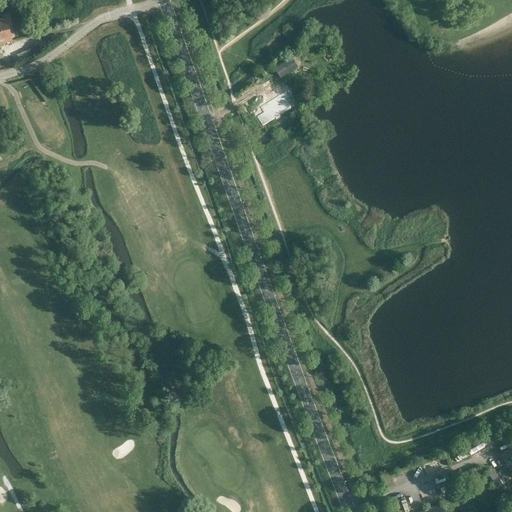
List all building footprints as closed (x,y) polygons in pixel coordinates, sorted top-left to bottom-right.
[(12,41),(7,19),(0,20),(0,45),(1,45),(1,44),(12,41)] [(42,53),(39,46),(27,51),(30,58),(42,53)] [(291,58),(275,68),(281,78),(297,67),(291,58)] [(49,84),(48,78),(40,79),(42,86),(49,84)] [(282,95),(252,116),(261,130),(292,109),(282,95)] [(511,447),(501,453),(511,472),(511,447)] [(496,488),(503,485),(496,468),(489,470),(496,488)]
